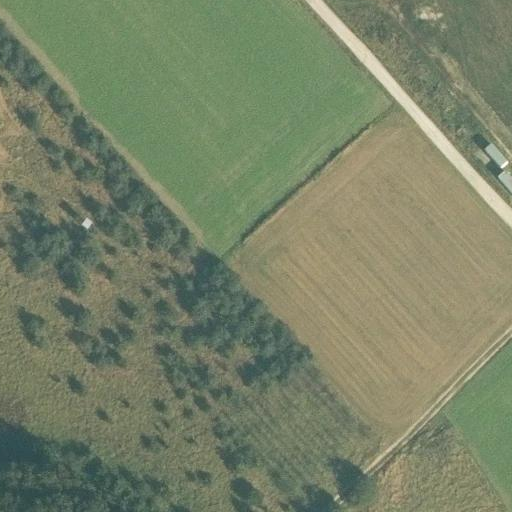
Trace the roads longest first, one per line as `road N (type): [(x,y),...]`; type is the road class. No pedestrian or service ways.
road 1 (track): [(307,0),(511,223)]
road 2 (track): [(337,511),(511,341)]
